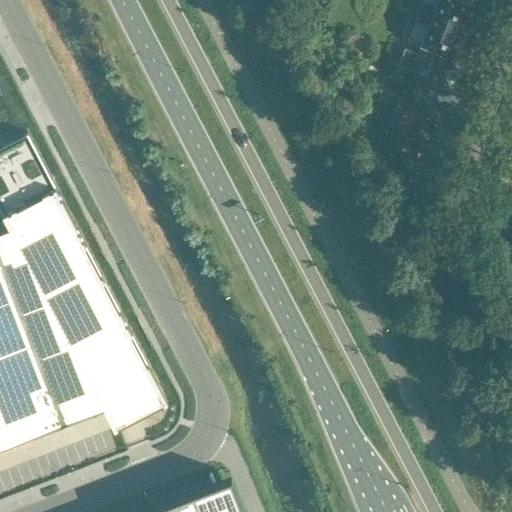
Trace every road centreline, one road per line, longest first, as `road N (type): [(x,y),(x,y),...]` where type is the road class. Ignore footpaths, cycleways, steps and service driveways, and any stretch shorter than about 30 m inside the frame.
road 1 (unclassified): [(6,0),(213,405),(211,427),(190,454),(45,511)]
road 2 (secondary): [(433,511),(165,0)]
road 3 (secondary): [(122,0),(386,511)]
road 4 (residential): [(511,382),(445,259),(445,220),(511,43)]
